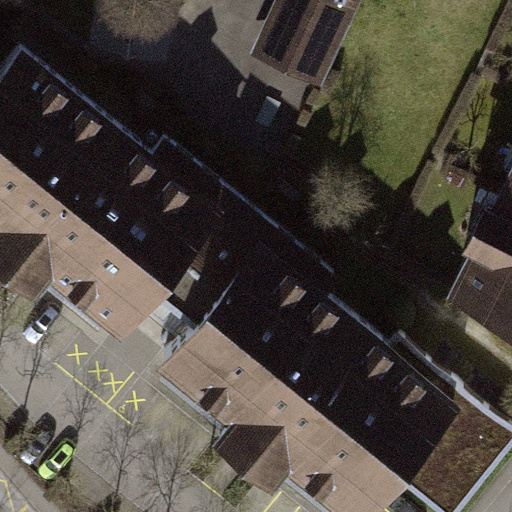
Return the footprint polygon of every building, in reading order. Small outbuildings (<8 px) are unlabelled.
[(265,0),(245,41),(317,75),(352,0),(265,0)] [(16,22),(0,41),(0,253),(27,275),(43,255),(116,312),(151,270),(220,183),(16,22)] [(511,130),(434,283),(511,323),(511,130)] [(228,173),(220,183),(151,270),(189,301),(256,217),(266,204),(228,173)] [(189,301),(146,349),(343,510),(382,461),(452,373),(256,217),(189,301)] [(511,424),(511,419),(452,373),(382,461),(445,510),(511,424)]
